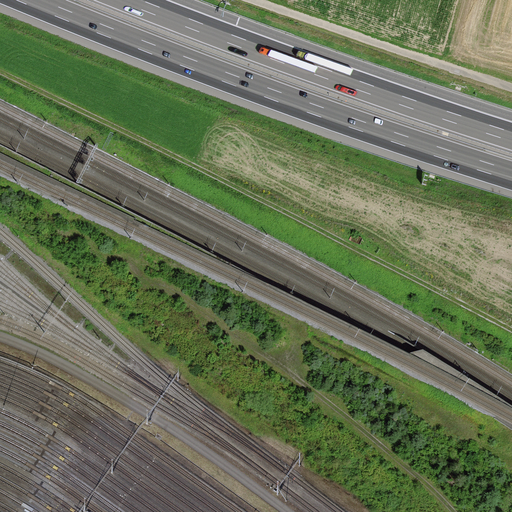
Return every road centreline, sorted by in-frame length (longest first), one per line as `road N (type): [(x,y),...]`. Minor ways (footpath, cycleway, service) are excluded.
road 1 (track): [(511,330),(0,71)]
road 2 (motorway): [(29,0),(511,175)]
road 3 (motorway): [(511,136),(130,0)]
road 4 (track): [(454,511),(308,386),(144,277)]
road 5 (track): [(511,87),(253,0)]
